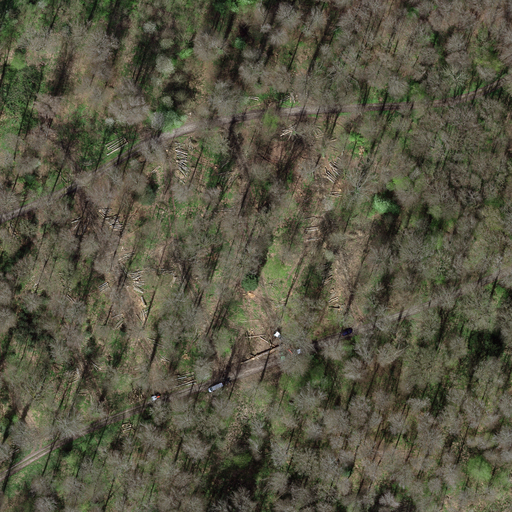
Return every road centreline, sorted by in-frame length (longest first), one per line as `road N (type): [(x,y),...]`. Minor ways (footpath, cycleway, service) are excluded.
road 1 (track): [(511,270),(91,428),(0,478)]
road 2 (track): [(511,76),(434,102),(222,117),(148,140),(0,218)]
